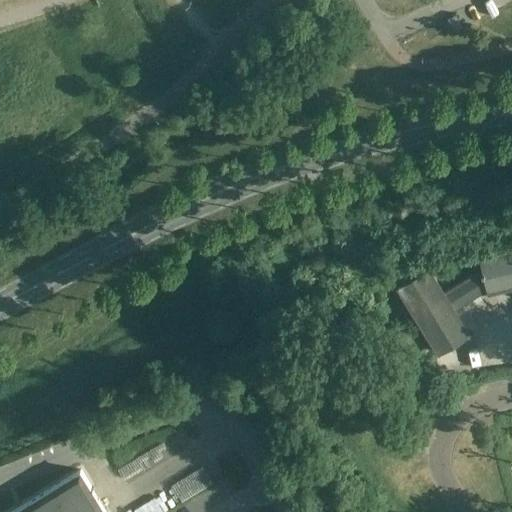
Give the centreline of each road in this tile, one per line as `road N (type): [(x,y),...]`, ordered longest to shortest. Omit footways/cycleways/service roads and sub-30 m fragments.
road 1 (primary): [(0,305),(254,177),(469,117)]
road 2 (unclassified): [(271,0),(138,121),(0,208)]
